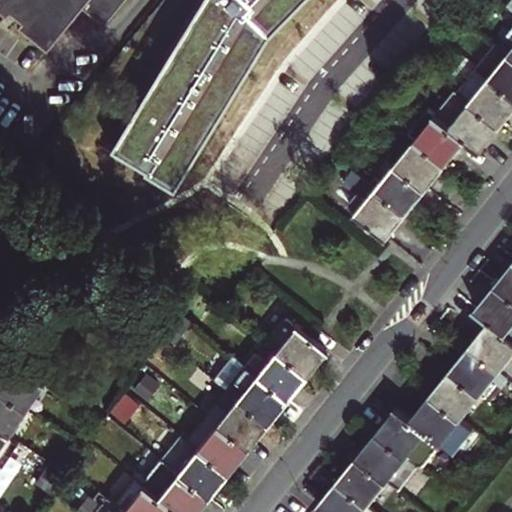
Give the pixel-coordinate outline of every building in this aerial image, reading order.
[(77,8),(96,22),(101,26),(121,0),(0,0),(0,14),(43,49),(77,8)] [(197,0),(109,146),(143,166),(142,168),(172,187),(265,32),(296,0),(197,0)] [(477,66),(511,93),(511,51),(496,38),(475,63),(477,66)] [(472,100),(502,124),(511,111),(511,93),(477,66),(458,90),(472,100)] [(468,137),(482,149),(502,124),(472,100),(452,125),(468,137)] [(417,138),(448,162),(468,137),(452,125),(437,113),(417,138)] [(398,162),(428,186),(448,162),(417,138),(398,162)] [(377,187),(408,211),(428,186),(398,162),(377,187)] [(357,212),(388,236),(408,211),(377,187),(357,212)] [(511,266),(499,283),(511,293),(511,266)] [(511,293),(499,283),(479,308),(492,319),(511,334),(511,293)] [(275,345),(305,369),(325,345),(286,315),(267,338),(275,345)] [(511,334),(492,319),(472,344),(501,367),(511,375),(511,334)] [(472,344),(454,367),(482,390),(501,367),(472,344)] [(254,371),(284,395),(305,369),(275,345),(254,371)] [(10,357),(0,370),(0,389),(24,406),(43,379),(10,357)] [(234,395),(264,420),(284,395),(254,371),(242,361),(222,386),(234,395)] [(454,367),(434,392),(463,415),(482,390),(454,367)] [(0,389),(0,427),(6,432),(24,406),(0,389)] [(434,392),(415,417),(443,439),(454,448),(473,423),(463,415),(434,392)] [(204,412),(244,445),(264,420),(234,395),(225,407),(215,399),(204,412)] [(400,405),(379,430),(421,463),(423,465),(443,439),(415,417),(400,405)] [(195,444),(225,469),(244,445),(204,412),(184,436),(195,444)] [(0,427),(0,465),(6,469),(23,443),(6,432),(0,427)] [(379,430),(361,454),(389,477),(402,487),(421,463),(379,430)] [(175,469),(205,493),(225,469),(195,444),(175,469)] [(361,454),(341,478),(369,501),(389,477),(361,454)] [(172,507),(178,511),(189,511),(205,493),(175,469),(155,493),(172,507)] [(341,478),(321,503),(332,511),(360,511),(369,501),(341,478)] [(122,506),(129,511),(167,511),(172,507),(155,493),(141,482),(122,506)] [(129,511),(122,506),(104,492),(87,511),(129,511)]
